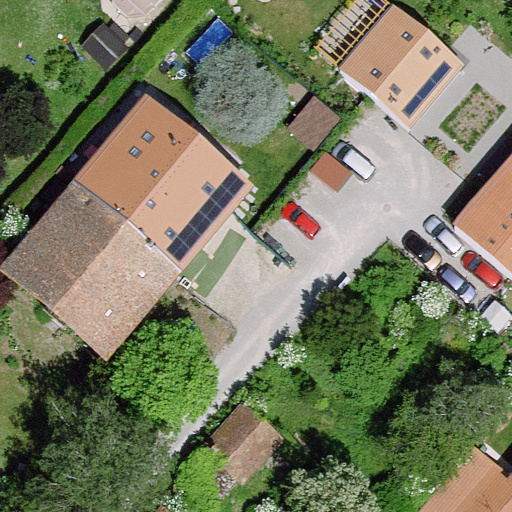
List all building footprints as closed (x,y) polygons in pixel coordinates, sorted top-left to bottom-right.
[(396,0),(340,64),(412,127),(468,63),(396,0)] [(149,114),(15,276),(108,353),(242,192),(149,114)] [(511,164),(455,231),(507,275),(511,279),(511,164)] [(284,448),(245,412),(205,455),(213,462),(190,487),(216,511),(239,486),(244,491),(284,448)] [(511,511),(511,486),(478,458),(431,511),(511,511)]
